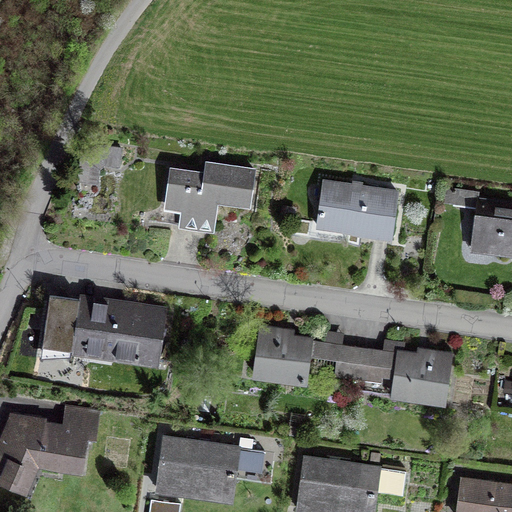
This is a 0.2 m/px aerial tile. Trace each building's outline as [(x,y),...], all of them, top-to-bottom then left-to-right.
[(118,167),(120,149),(83,144),(78,180),(98,183),(100,164),(118,167)] [(205,173),(172,168),(168,197),(185,200),(183,209),(214,214),(216,199),(249,204),(254,169),(207,162),(205,173)] [(397,191),(324,181),(318,221),(311,220),(309,235),(357,242),(358,232),(391,236),(397,191)] [(511,206),(477,202),(471,246),(511,251),(511,206)] [(161,306),(78,292),(67,357),(149,371),(161,306)] [(72,304),(40,298),(30,351),(62,356),(72,304)] [(288,330),(262,327),(259,347),(251,346),(248,365),(256,366),(255,374),(305,381),(308,355),(338,359),(336,374),(351,376),(355,346),(310,340),(311,339),(288,335),(288,330)] [(399,352),(355,346),(351,376),(366,378),(364,390),(443,401),(450,354),(423,350),(423,355),(399,351),(399,352)] [(485,374),(487,359),(461,355),(459,370),(485,374)] [(211,395),(200,394),(197,409),(209,411),(211,395)] [(54,425),(0,417),(0,497),(15,503),(25,476),(70,479),(76,443),(84,444),(91,411),(60,406),(54,425)] [(302,428),(291,426),(290,433),(301,434),(302,428)] [(239,447),(164,436),(157,488),(231,499),(239,447)] [(372,511),(379,467),(305,456),(297,508),(324,511),(372,511)] [(511,511),(511,485),(461,478),(456,511),(511,511)]
